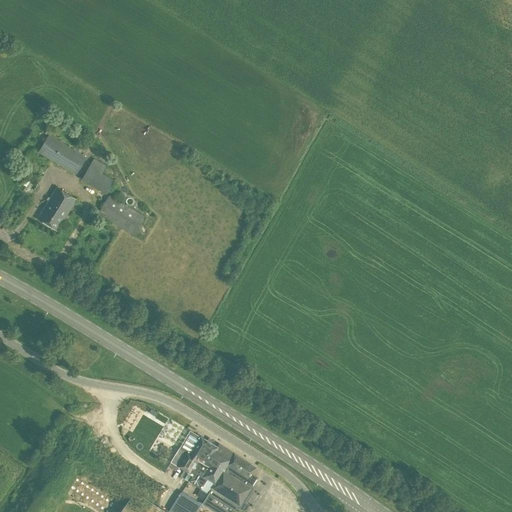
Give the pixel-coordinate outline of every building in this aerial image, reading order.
[(74,174),(84,157),(50,137),(40,153),(74,174)] [(106,195),(114,180),(102,173),(106,166),(93,158),(81,180),(106,195)] [(57,230),(75,200),(56,188),(38,219),(57,230)] [(133,236),(145,216),(108,195),(97,214),(133,236)] [(44,412),(31,435),(44,442),(57,419),(44,412)] [(178,466),(183,470),(179,478),(184,480),(184,479),(189,482),(189,481),(208,494),(208,493),(235,510),(257,477),(251,473),(255,467),(220,445),(218,448),(191,430),(180,447),(186,452),(178,466)] [(115,473),(122,478),(128,470),(120,465),(115,473)] [(152,511),(169,485),(151,474),(134,502),(145,509),(142,511),(152,511)] [(196,511),(198,510),(178,497),(172,506),(180,511),(196,511)] [(47,503),(43,508),(46,511),(53,511),(55,511),(47,503)]
